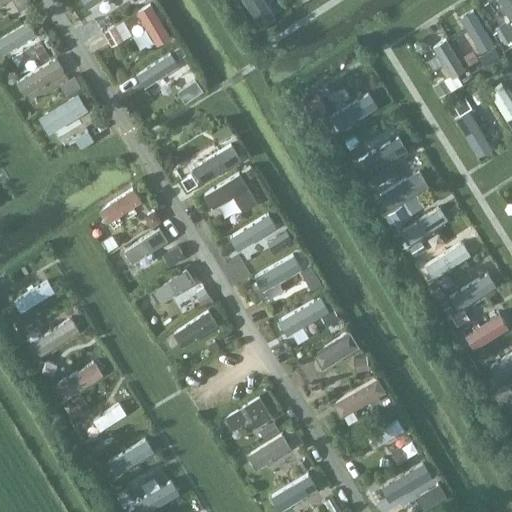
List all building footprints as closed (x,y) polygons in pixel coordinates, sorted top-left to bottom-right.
[(147,0),(143,2),(162,39),(176,31),(160,0),(147,0)] [(255,0),(266,16),(278,8),(272,0),(255,0)] [(511,0),(503,0),(511,9),(511,0)] [(487,44),(500,36),(482,4),(468,12),(487,44)] [(506,37),(511,32),(511,13),(511,12),(496,21),(506,37)] [(15,51),(46,31),(35,14),(4,33),(15,51)] [(109,22),(115,38),(132,32),(126,15),(109,22)] [(455,30),(442,35),(457,74),(470,68),(455,30)] [(154,79),(184,57),(171,40),(141,62),(154,79)] [(73,80),(59,54),(27,71),(41,97),(73,80)] [(511,112),(511,82),(507,75),(494,83),(511,112)] [(335,107),(348,130),(375,115),(355,79),(334,92),(341,103),(335,107)] [(490,113),(501,107),(491,90),(480,97),(490,113)] [(478,138),(492,130),(473,96),(459,104),(478,138)] [(405,126),(362,150),(371,166),(413,143),(405,126)] [(206,172),(249,154),(241,136),(198,155),(206,172)] [(176,176),(185,194),(200,186),(194,175),(203,171),(196,158),(222,144),(219,138),(181,158),(187,170),(176,176)] [(383,181),(393,201),(436,180),(426,160),(383,181)] [(219,205),(259,187),(249,166),(209,184),(219,205)] [(139,176),(103,204),(116,220),(152,193),(139,176)] [(442,194),(405,221),(415,235),(452,208),(442,194)] [(270,202),(239,220),(253,245),(284,227),(270,202)] [(126,243),(134,259),(172,241),(164,225),(126,243)] [(426,258),(435,272),(464,253),(455,239),(426,258)] [(258,297),(311,271),(306,259),(311,256),(305,244),(246,272),(258,297)] [(160,282),(168,297),(200,278),(192,263),(160,282)] [(467,295),(489,281),(481,268),(446,288),(463,317),(475,309),(467,295)] [(56,274),(21,296),(29,308),(64,287),(56,274)] [(300,321),(330,296),(317,280),(287,305),(300,321)] [(253,298),(257,308),(272,302),(268,292),(253,298)] [(188,333),(221,319),(214,301),(180,315),(188,333)] [(479,342),(511,320),(511,315),(504,303),(469,326),(479,342)] [(42,334),(52,350),(86,327),(75,311),(42,334)] [(330,359),(362,332),(352,320),(319,346),(330,359)] [(511,349),(493,361),(501,375),(511,368),(511,349)] [(48,366),(59,372),(66,359),(55,353),(48,366)] [(71,392),(112,372),(103,354),(63,375),(71,392)] [(345,411),(393,384),(383,367),(335,394),(345,411)] [(257,412),(262,421),(279,412),(268,391),(232,410),(239,422),(257,412)] [(384,398),(389,412),(370,419),(378,440),(414,426),(400,392),(384,398)] [(126,395),(100,415),(108,426),(134,406),(126,395)] [(253,444),(262,464),(300,447),(290,426),(253,444)] [(393,436),(402,455),(413,450),(404,431),(393,436)] [(152,436),(120,455),(127,467),(159,448),(152,436)] [(411,452),(373,473),(389,500),(426,479),(411,452)] [(284,501),(322,483),(314,467),(276,485),(284,501)] [(131,495),(141,487),(128,468),(117,475),(131,495)] [(151,507),(184,488),(177,476),(144,495),(151,507)]
